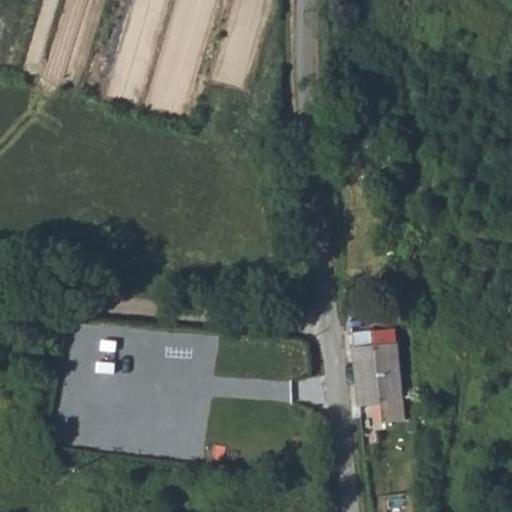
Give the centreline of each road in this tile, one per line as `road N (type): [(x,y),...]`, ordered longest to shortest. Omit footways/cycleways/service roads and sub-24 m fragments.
road 1 (unclassified): [(311,0),(305,99),(349,511)]
road 2 (track): [(332,334),(0,293)]
